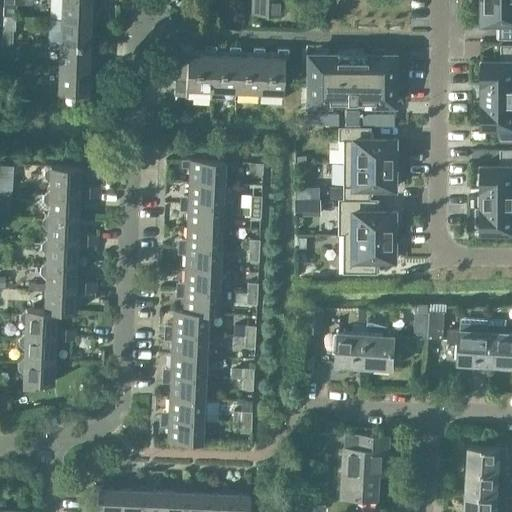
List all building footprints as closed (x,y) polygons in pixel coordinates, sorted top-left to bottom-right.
[(60,0),(60,20),(94,22),(95,1),(92,1),(91,0),(60,0)] [(282,0),(247,0),(248,11),(282,12),(282,0)] [(511,0),(483,0),(483,8),(480,8),(479,23),(483,23),(500,23),(500,37),(499,37),(499,39),(511,38),(511,0)] [(315,14),(325,14),(325,4),(315,3),(315,14)] [(60,20),(59,44),(90,46),(90,40),(94,40),(94,22),(60,20)] [(2,31),(1,41),(12,42),(13,31),(2,31)] [(12,42),(1,41),(1,52),(12,53),(12,42)] [(59,44),(57,68),(92,70),(93,49),(90,49),(90,46),(59,44)] [(192,49),(192,45),(176,44),(174,96),(214,97),(240,98),(263,99),(282,100),(284,58),(288,58),(288,49),(277,48),(277,53),(264,52),(264,48),(253,47),(253,51),(240,51),(240,47),(229,46),(229,51),(216,50),(216,46),(205,45),(205,50),(192,49)] [(481,61),(481,83),(511,83),(511,44),(501,45),(501,61),(481,61)] [(341,98),(344,99),(344,119),(356,119),(356,99),(368,99),(368,102),(370,102),(370,104),(394,104),(394,97),(393,97),(393,54),(307,54),(307,104),(330,104),(330,98),(341,98)] [(92,70),(57,68),(56,92),(75,93),(74,103),(87,103),(88,87),(91,87),(92,70)] [(511,83),(481,83),(481,84),(483,84),(482,104),(481,104),(481,105),(511,104),(511,83)] [(511,104),(481,105),(481,127),(501,127),(501,139),(511,139),(511,104)] [(338,113),(307,113),(307,125),(338,125),(338,113)] [(393,125),(393,126),(394,126),(394,113),(362,113),(362,125),(393,125)] [(393,163),(393,154),(396,154),(396,139),(369,139),(369,129),(370,129),(370,127),(338,127),(338,140),(343,140),(343,163),(393,163)] [(511,149),(501,149),(501,165),(481,165),(481,188),(511,187),(511,149)] [(190,168),(189,182),(224,184),(230,184),(231,171),(225,171),(225,162),(184,160),(184,168),(190,168)] [(252,174),(262,174),(263,164),(252,163),(252,174)] [(393,173),(393,163),(343,163),(342,199),(369,199),(369,198),(369,187),(396,187),(396,173),(393,173)] [(49,182),(48,191),(79,192),(79,186),(80,167),(49,166),(49,167),(44,171),(44,177),(49,182)] [(0,181),(0,193),(12,194),(13,181),(0,181)] [(183,196),(182,204),(223,205),(224,184),(189,182),(188,196),(183,196)] [(79,192),(79,196),(89,196),(90,186),(79,186),(79,192)] [(90,186),(89,196),(100,197),(100,193),(100,187),(90,186)] [(511,187),(481,188),(481,189),(482,189),(482,208),(477,208),(477,209),(511,209),(511,187)] [(48,206),(47,215),(78,216),(79,196),(79,192),(48,191),(43,195),(43,201),(48,206)] [(241,195),(241,206),(243,206),(251,206),(251,196),(251,195),(241,195)] [(251,196),(251,206),(261,206),(261,197),(251,196)] [(319,199),(306,199),(306,216),(319,216),(319,199)] [(392,235),(392,226),(396,226),(396,224),(396,211),(376,211),(376,200),(377,200),(377,199),(369,199),(342,199),(338,199),(337,235),(342,235),(392,235)] [(187,225),(222,227),(222,222),(223,205),(182,204),(182,211),(188,211),(187,225)] [(242,213),(242,214),(250,215),(251,206),(243,206),(242,213)] [(261,206),(251,206),(250,215),(250,218),(261,218),(261,206)] [(511,209),(477,209),(477,226),(480,226),(480,232),(511,232),(511,209)] [(47,230),(46,239),(77,240),(77,234),(78,216),(47,215),(42,219),(42,225),(47,230)] [(181,239),(181,247),(221,249),(222,227),(187,225),(187,240),(181,239)] [(77,240),(77,244),(87,245),(88,234),(77,234),(77,240)] [(88,234),(87,245),(98,245),(98,241),(98,235),(88,234)] [(392,235),(342,235),(342,273),(376,273),(376,272),(375,272),(376,259),(396,260),(396,245),(392,245),(392,235)] [(45,254),(45,263),(76,264),(77,244),(77,240),(46,239),(41,243),(41,249),(45,254)] [(249,240),(249,249),(259,250),(260,240),(249,240)] [(186,254),(185,268),(220,270),(221,249),(181,247),(180,254),(186,254)] [(259,250),(249,249),(248,261),(259,261),(259,250)] [(44,278),(44,287),(75,288),(75,282),(76,264),(45,263),(40,267),(39,273),(44,278)] [(179,282),(179,290),(219,292),(220,270),(185,268),(185,283),(179,282)] [(75,288),(75,292),(85,292),(86,282),(75,282),(75,288)] [(86,282),(85,292),(96,293),(96,289),(96,283),(86,282)] [(247,283),(247,292),(257,292),(258,283),(247,283)] [(44,287),(43,311),(56,311),(74,312),(75,292),(75,288),(44,287)] [(184,297),(183,311),(207,312),(207,314),(218,315),(219,292),(179,290),(178,297),(184,297)] [(257,292),(247,292),(246,304),(257,304),(257,292)] [(415,338),(429,339),(432,304),(417,305),(416,315),(415,338)] [(432,304),(429,339),(443,340),(446,304),(432,304)] [(368,321),(368,308),(360,308),(359,321),(368,321)] [(25,326),(25,334),(55,335),(55,329),(56,311),(43,311),(26,310),(20,314),(19,320),(25,326)] [(308,332),(321,333),(324,333),(325,310),(309,310),(308,332)] [(167,325),(167,332),(206,334),(207,314),(207,312),(183,311),(173,311),(173,325),(167,325)] [(459,362),(489,364),(491,330),(492,330),(492,325),(492,319),(460,317),(459,329),(449,329),(448,342),(460,343),(459,362)] [(491,330),(489,364),(511,365),(511,331),(504,331),(505,320),(492,319),(492,325),(492,330),(491,330)] [(367,332),(365,366),(393,367),(395,334),(394,334),(394,328),(369,321),(368,326),(368,333),(367,332)] [(234,325),(234,335),(244,336),(245,325),(234,325)] [(337,364),(365,366),(367,332),(368,333),(368,326),(354,325),(354,332),(339,331),(337,364)] [(245,326),(245,334),(255,335),(256,326),(245,326)] [(55,335),(55,339),(65,340),(66,329),(55,329),(55,335)] [(66,329),(65,340),(76,340),(76,336),(76,330),(66,329)] [(172,340),(171,354),(205,356),(206,334),(167,332),(166,340),(172,340)] [(24,350),(24,358),(54,359),(55,339),(55,335),(25,334),(19,338),(18,344),(24,350)] [(255,335),(245,334),(244,347),(255,348),(255,335)] [(165,368),(165,376),(204,377),(205,356),(171,354),(171,369),(165,368)] [(54,359),(24,358),(18,362),(17,368),(23,373),(22,390),(35,391),(35,382),(53,383),(54,359)] [(232,379),(243,379),(253,380),(254,369),(232,368),(232,379)] [(170,383),(169,397),(203,399),(204,377),(165,376),(164,383),(170,383)] [(253,380),(243,379),(242,390),(253,390),(253,380)] [(163,412),(163,419),(202,420),(203,399),(169,397),(169,412),(163,412)] [(241,412),(241,426),(251,426),(252,412),(241,412)] [(202,420),(163,419),(162,426),(168,426),(167,441),(201,443),(202,420)] [(310,440),(328,441),(329,425),(311,424),(310,440)] [(345,435),(345,448),(342,497),(378,499),(380,452),(389,452),(389,437),(345,435)] [(468,446),(467,470),(507,472),(509,448),(468,446)] [(467,470),(466,494),(507,496),(507,495),(504,495),(505,486),(499,485),(499,473),(507,473),(507,472),(467,470)] [(96,511),(118,511),(119,489),(97,488),(96,511)] [(118,511),(139,511),(141,490),(119,489),(118,511)] [(139,511),(161,511),(162,491),(141,490),(139,511)] [(161,511),(183,511),(184,492),(162,491),(161,511)] [(183,511),(204,511),(205,493),(184,492),(183,511)] [(204,511),(226,511),(227,493),(205,493),(204,511)] [(227,493),(226,511),(248,511),(249,494),(227,493)] [(506,511),(507,496),(466,494),(464,511),(506,511)]
